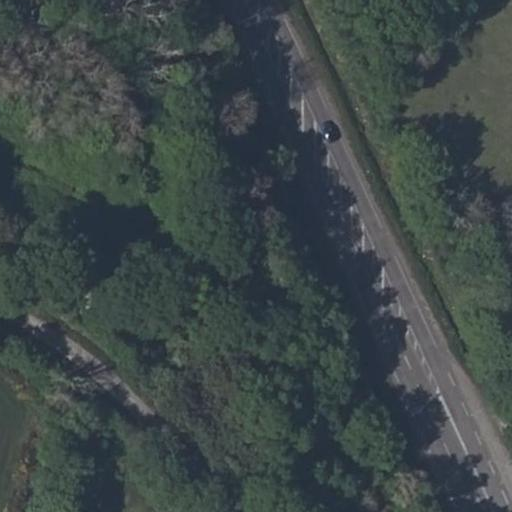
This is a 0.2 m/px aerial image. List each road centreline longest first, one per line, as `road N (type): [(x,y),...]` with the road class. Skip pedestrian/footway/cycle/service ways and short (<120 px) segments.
road 1 (secondary): [(486,511),(251,0)]
road 2 (unclassified): [(219,511),(156,432),(55,339),(0,308)]
